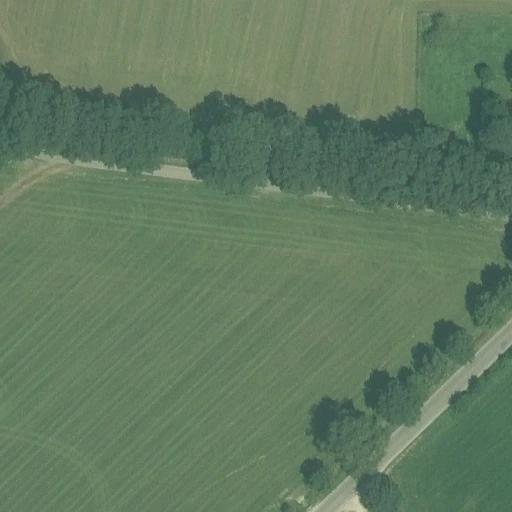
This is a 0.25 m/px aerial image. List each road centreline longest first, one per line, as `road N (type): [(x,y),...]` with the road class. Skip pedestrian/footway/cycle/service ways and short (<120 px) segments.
road 1 (unclassified): [(511,215),(40,154),(0,139)]
road 2 (unclassified): [(326,511),(511,336)]
